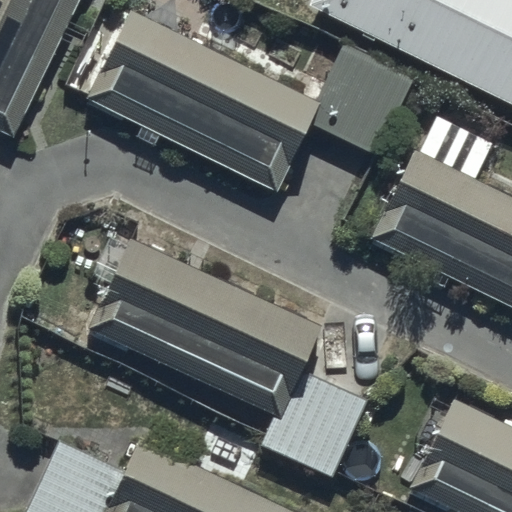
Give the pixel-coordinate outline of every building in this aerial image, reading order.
[(0,0),(0,131),(10,136),(75,0),(0,0)] [(511,0),(304,0),(304,1),(511,104),(511,0)] [(82,100),(272,190),(305,121),(374,153),(409,80),(338,47),(315,97),(125,8),(82,100)] [(364,234),(511,307),(511,197),(472,177),(490,142),(434,114),(416,150),(407,146),(364,234)] [(296,365),(317,323),(128,236),(86,327),(270,412),(256,443),(329,477),(366,398),(296,365)] [(511,511),(511,428),(447,396),(405,484),(461,511),(511,511)] [(294,511),(134,436),(122,461),(58,430),(19,511),(294,511)]
